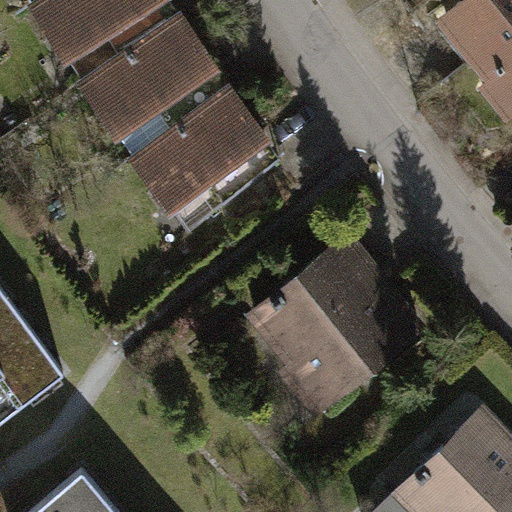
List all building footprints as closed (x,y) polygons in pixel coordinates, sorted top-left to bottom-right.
[(56,0),(42,10),(83,71),(107,55),(119,73),(168,40),(156,23),(178,9),(171,0),(56,0)] [(511,0),(479,0),(449,24),(511,102),(511,0)] [(97,87),(137,147),(162,130),(174,147),(218,116),(208,100),(230,85),(190,25),(168,40),(119,73),(97,87)] [(150,164),(191,221),(212,206),(224,223),(272,189),(260,172),(280,158),(239,101),(218,116),(174,147),(150,164)] [(418,317),(350,240),(263,315),(306,364),(319,352),(345,381),(418,317)] [(0,425),(73,371),(0,277),(0,425)] [(511,511),(511,435),(493,413),(405,489),(425,511),(511,511)] [(117,511),(81,470),(30,511),(117,511)]
